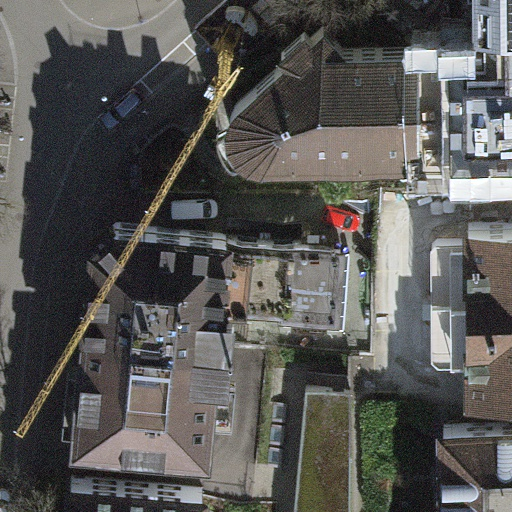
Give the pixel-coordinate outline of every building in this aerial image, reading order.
[(511,0),(480,0),(481,28),(511,27),(511,0)] [(415,147),(415,46),(344,47),(324,25),(238,102),(233,110),(232,116),(231,124),(233,132),(236,140),(243,147),(250,152),(259,155),(381,154),(381,147),(415,147)] [(415,46),(415,147),(415,154),(511,153),(511,27),(481,28),(481,46),(415,46)] [(511,388),(511,221),(470,222),(470,240),(435,240),(435,355),(470,355),(470,389),(511,388)] [(117,222),(94,240),(87,328),(230,340),(232,309),(221,308),(222,299),(242,301),(241,303),(286,306),(286,310),(336,314),(341,245),(228,235),(228,231),(117,222)] [(76,436),(207,448),(210,412),(223,414),(230,340),(87,328),(76,436)] [(351,511),(352,388),(306,384),(294,511),(351,511)] [(511,511),(511,422),(444,423),(445,511),(511,511)] [(72,474),(68,511),(201,511),(204,487),(72,474)]
